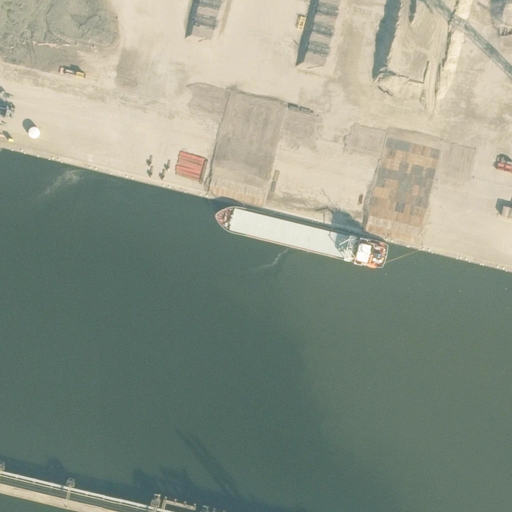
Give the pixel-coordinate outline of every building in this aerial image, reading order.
[(136,50),(146,0),(104,0),(96,42),(136,50)] [(163,0),(151,63),(189,70),(203,0),(163,0)] [(266,8),(268,0),(255,0),(254,6),(266,8)] [(14,101),(100,118),(110,66),(95,63),(96,60),(34,48),(34,49),(25,47),(14,101)] [(264,96),(267,85),(251,81),(248,92),(264,96)]
